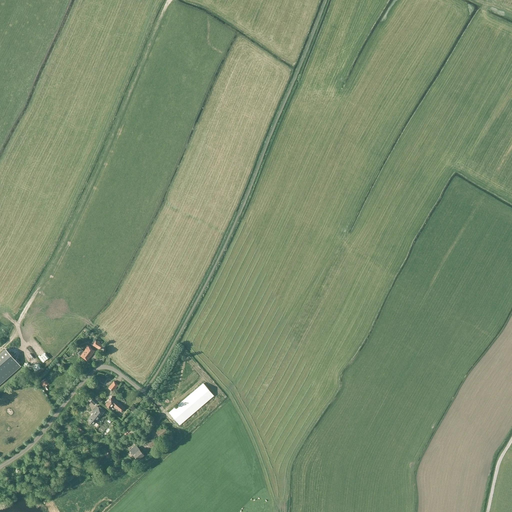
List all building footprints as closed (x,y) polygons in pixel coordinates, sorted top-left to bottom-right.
[(27,343),(36,354),(41,350),(33,339),(27,343)] [(96,341),(93,345),(100,350),(103,345),(96,341)] [(77,354),(81,356),(87,360),(90,356),(95,350),(90,347),(91,347),(89,346),(88,345),(85,349),(86,349),(84,351),(81,349),(77,354)] [(6,349),(0,354),(0,382),(20,365),(6,349)] [(32,354),(26,357),(34,373),(40,370),(32,354)] [(40,381),(44,387),(49,384),(46,378),(40,381)] [(114,381),(110,387),(114,390),(118,385),(114,381)] [(213,396),(203,384),(169,412),(180,425),(213,396)] [(166,394),(170,399),(175,396),(171,390),(166,394)] [(112,397),(105,405),(110,409),(112,406),(116,409),(117,408),(121,412),(125,408),(112,397)] [(92,412),(93,413),(87,421),(92,425),(104,410),(99,406),(98,407),(97,406),(92,412)] [(155,432),(162,440),(169,433),(163,426),(155,432)] [(129,450),(133,455),(137,460),(144,455),(135,445),(129,450)]
